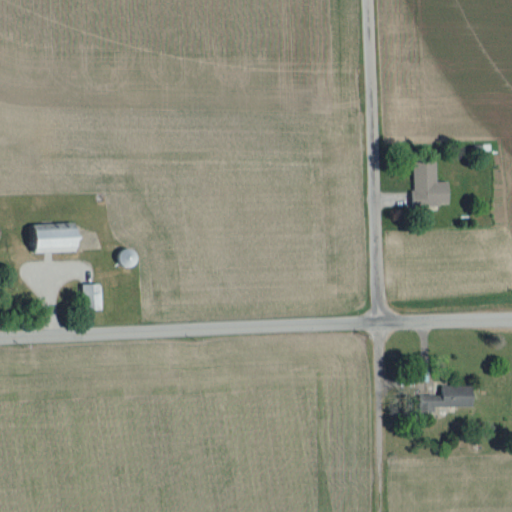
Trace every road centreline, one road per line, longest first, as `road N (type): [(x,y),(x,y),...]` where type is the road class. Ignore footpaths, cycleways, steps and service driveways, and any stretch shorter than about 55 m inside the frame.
road 1 (tertiary): [(511,321),(0,338)]
road 2 (residential): [(380,322),(367,0)]
road 3 (residential): [(381,511),(380,322)]
